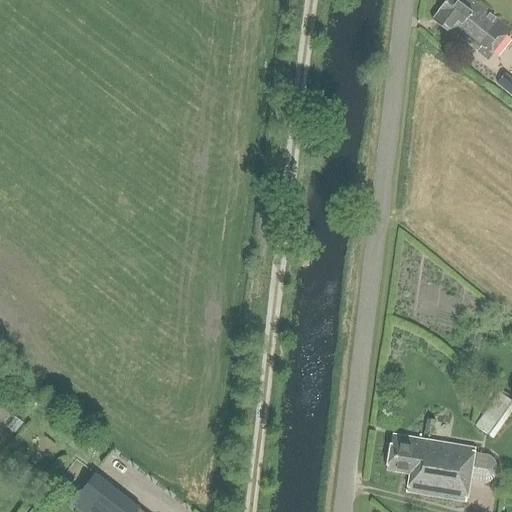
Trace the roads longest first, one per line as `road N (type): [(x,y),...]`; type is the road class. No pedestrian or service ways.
road 1 (track): [(248,511),(312,0)]
road 2 (unclassified): [(339,511),(403,0)]
